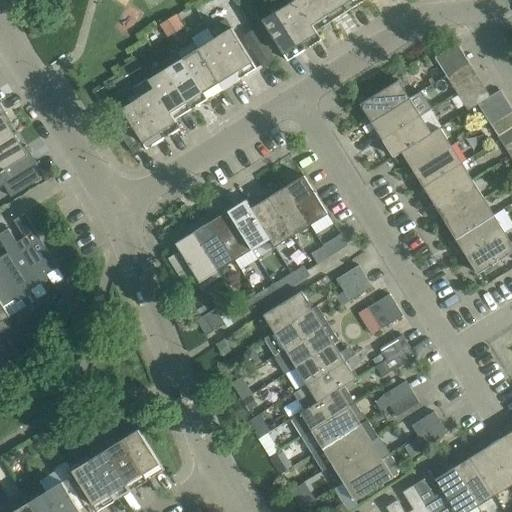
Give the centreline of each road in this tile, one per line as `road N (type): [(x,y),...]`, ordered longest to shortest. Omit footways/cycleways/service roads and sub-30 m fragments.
road 1 (residential): [(294,92),(454,350)]
road 2 (residential): [(218,475),(113,209)]
road 3 (residential): [(294,92),(418,18),(511,1)]
road 4 (residential): [(113,209),(294,92)]
road 5 (residential): [(113,209),(0,28)]
